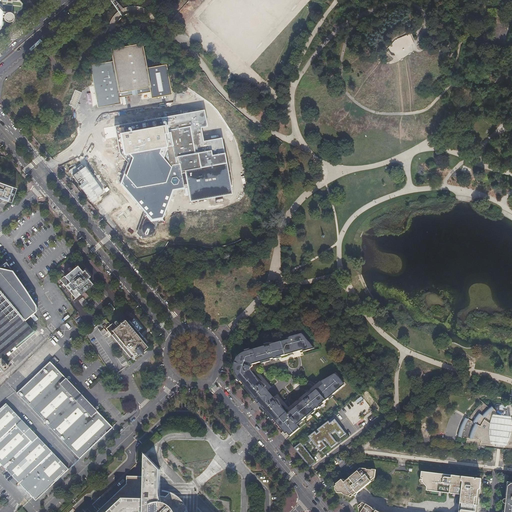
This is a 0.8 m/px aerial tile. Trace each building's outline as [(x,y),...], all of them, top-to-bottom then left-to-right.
[(0,0),(0,27),(1,27),(2,18),(4,18),(4,19),(4,20),(5,21),(6,22),(7,22),(8,22),(9,22),(10,22),(13,20),(13,19),(13,18),(13,17),(13,16),(13,15),(12,14),(11,14),(11,13),(10,13),(17,14),(21,10),(21,3),(19,0),(0,0)] [(499,5),(497,12),(506,15),(509,8),(499,5)] [(152,67),(146,68),(142,43),(104,50),(107,62),(90,65),(97,107),(120,103),(119,97),(150,92),(151,98),(171,94),(166,64),(160,65),(159,63),(152,64),(152,67)] [(73,112),(79,96),(72,94),(68,106),(66,105),(65,109),(73,112)] [(126,162),(119,184),(151,221),(162,219),(172,191),(184,189),(183,186),(187,185),(190,201),(231,194),(225,163),(215,164),(214,157),(201,159),(191,161),(186,164),(186,162),(184,162),(180,137),(183,137),(182,130),(179,130),(176,114),(163,117),(117,125),(114,126),(119,153),(126,162)] [(0,198),(8,202),(9,198),(12,199),(14,193),(11,192),(13,188),(0,183),(0,198)] [(147,223),(146,224),(145,224),(144,225),(143,226),(143,227),(142,228),(142,229),(142,230),(142,231),(143,232),(143,233),(144,234),(145,234),(146,235),(147,235),(148,236),(149,235),(150,235),(151,235),(152,234),(153,234),(153,233),(154,232),(154,231),(154,230),(154,229),(154,228),(154,227),(153,226),(153,225),(152,224),(151,224),(150,223),(149,223),(148,223),(147,223)] [(76,298),(92,284),(87,278),(91,275),(85,269),(82,272),(77,266),(72,270),(71,268),(70,268),(69,268),(68,268),(68,269),(67,269),(67,270),(68,270),(68,271),(69,272),(60,280),(76,298)] [(0,355),(32,329),(0,291),(0,355)] [(113,323),(106,329),(131,358),(133,360),(134,360),(135,360),(140,356),(140,355),(141,355),(141,354),(140,354),(140,353),(142,355),(144,353),(142,351),(147,346),(146,345),(148,343),(129,321),(127,322),(125,320),(116,327),(113,323)] [(338,375),(336,377),(334,374),(323,380),(322,381),(322,382),(322,383),(322,384),(323,385),(308,398),(307,397),(306,397),(305,397),(303,399),(304,401),(288,415),(279,404),(280,404),(280,403),(280,402),(279,402),(279,401),(277,399),(276,401),(270,394),(265,388),(267,387),(265,385),(265,384),(264,384),(263,384),(262,384),(262,385),(251,371),(251,369),(252,369),(253,369),(253,368),(254,368),(254,367),(253,367),(253,366),(274,359),(274,360),(278,359),(278,358),(303,351),(304,352),(311,350),(309,346),(312,345),(309,341),(307,341),(304,338),(305,337),(302,334),(290,337),(290,338),(289,338),(289,339),(289,340),(270,345),(269,344),(268,344),(261,346),(262,348),(245,353),(244,353),(243,354),(242,355),(239,356),(235,373),(236,376),(237,377),(237,378),(238,378),(247,389),(249,391),(256,401),(258,404),(262,408),(264,411),(268,415),(271,418),(276,424),(284,432),(285,431),(288,434),(290,437),(300,429),(297,425),(317,409),(318,410),(321,407),(320,406),(344,386),(341,382),(342,381),(338,375)] [(80,459),(113,428),(80,394),(50,361),(17,393),(80,459)] [(0,463),(32,498),(36,501),(69,470),(6,403),(0,408),(0,463)] [(507,421),(503,421),(503,422),(502,422),(493,415),(489,411),(487,409),(480,416),(476,414),(471,422),(463,419),(460,425),(458,432),(457,438),(466,440),(465,444),(492,446),(491,445),(490,442),(489,438),(489,434),(489,431),(489,430),(490,431),(501,431),(502,431),(505,433),(505,432),(507,432),(509,431),(509,433),(508,437),(507,440),(505,444),(504,446),(505,448),(511,448),(511,420),(509,422),(507,422),(507,421)] [(316,432),(310,437),(321,452),(322,451),(325,456),(350,437),(336,420),(331,423),(329,422),(319,430),(320,432),(318,434),(316,432)] [(302,443),(295,448),(311,466),(317,462),(302,443)] [(175,511),(160,496),(159,470),(142,451),(141,469),(140,497),(119,497),(102,511),(175,511)] [(346,484),(344,482),(338,487),(339,488),(337,489),(338,490),(339,492),(339,494),(339,496),(344,496),(345,497),(351,499),(354,497),(355,498),(359,495),(361,494),(362,494),(365,491),(373,484),(373,483),(376,480),(377,480),(377,472),(374,472),(373,473),(368,472),(369,472),(362,471),(359,473),(359,474),(357,476),(354,479),(351,481),(350,480),(348,482),(346,484)] [(477,511),(478,509),(477,506),(478,506),(479,499),(478,498),(479,491),(480,492),(481,483),(479,483),(479,481),(476,481),(475,481),(475,479),(467,478),(467,480),(464,479),(464,478),(456,477),(456,478),(452,478),(452,476),(445,475),(445,477),(440,476),(441,475),(433,474),(433,475),(429,475),(429,473),(424,473),(423,482),(427,488),(430,485),(431,486),(430,492),(438,493),(438,491),(441,492),(441,493),(444,494),(450,494),(449,492),(461,494),(461,496),(460,504),(462,505),(462,507),(461,511),(460,511),(459,511),(477,511)] [(377,511),(376,511),(373,510),(373,509),(370,507),(369,507),(363,503),(360,505),(361,506),(359,509),(359,511),(377,511)]
